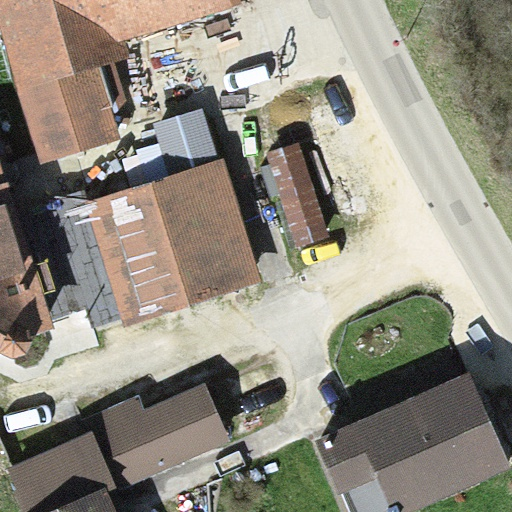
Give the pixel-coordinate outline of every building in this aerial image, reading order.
[(0,0),(0,20),(42,160),(118,137),(97,65),(128,56),(123,39),(232,7),(230,0),(0,0)] [(169,177),(86,203),(125,325),(261,283),(223,159),(218,161),(202,108),(153,123),(169,177)] [(299,142),(264,153),(295,247),(330,235),(299,142)] [(0,351),(0,352),(13,358),(25,354),(33,342),(32,338),(55,330),(0,157),(0,351)] [(468,374),(317,441),(349,511),(409,511),(510,468),(468,374)] [(21,511),(117,511),(110,494),(230,442),(204,382),(144,408),(139,396),(81,421),(86,433),(3,469),(21,511)]
